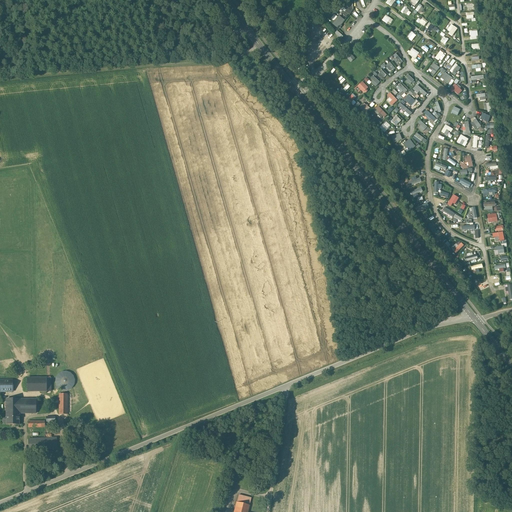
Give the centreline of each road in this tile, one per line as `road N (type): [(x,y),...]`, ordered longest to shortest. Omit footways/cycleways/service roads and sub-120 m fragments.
road 1 (secondary): [(474,318),(225,0)]
road 2 (unclassified): [(287,385),(0,503)]
road 3 (unclassified): [(474,318),(423,328),(287,385)]
road 4 (unclassified): [(268,511),(287,385)]
